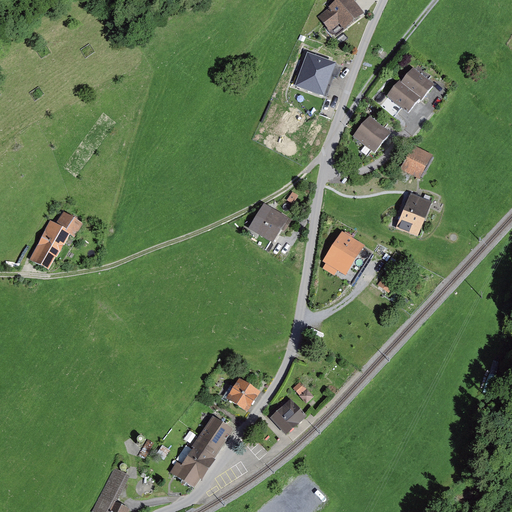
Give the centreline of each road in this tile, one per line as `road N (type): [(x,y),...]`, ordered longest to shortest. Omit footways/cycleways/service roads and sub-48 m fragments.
road 1 (unclassified): [(165,511),(202,491),(284,366),(333,133)]
road 2 (track): [(0,274),(59,276),(140,257),(262,202),(323,159)]
road 3 (unclassified): [(439,0),(333,133)]
road 4 (unclassified): [(384,0),(333,133)]
